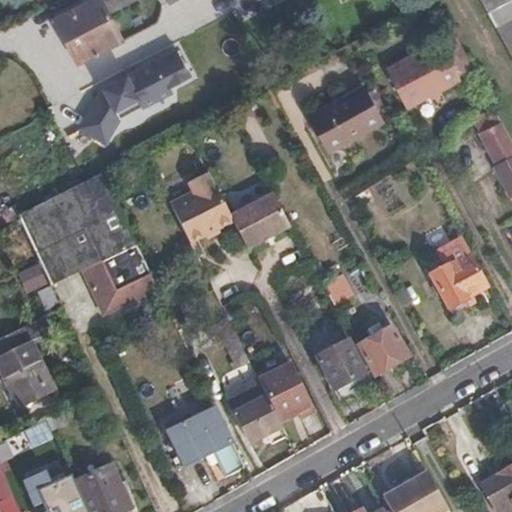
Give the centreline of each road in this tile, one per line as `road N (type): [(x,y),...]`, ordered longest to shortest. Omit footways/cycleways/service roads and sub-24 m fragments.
road 1 (residential): [(511,356),(239,511)]
road 2 (unknown): [(171,511),(71,299)]
